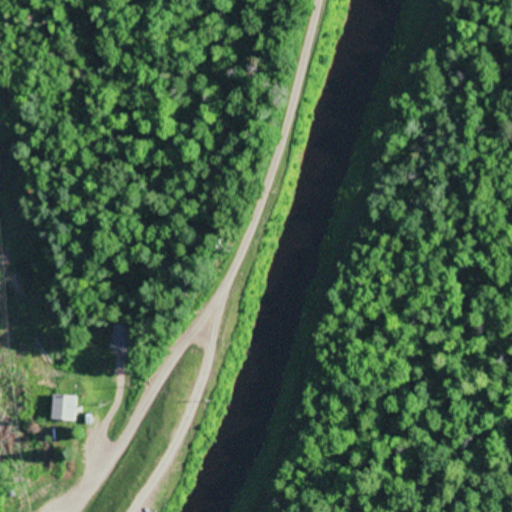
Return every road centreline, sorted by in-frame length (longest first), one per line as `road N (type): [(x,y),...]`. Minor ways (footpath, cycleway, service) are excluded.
road 1 (track): [(66,511),(222,291),(267,196),(319,0)]
road 2 (track): [(303,511),(476,0)]
road 3 (track): [(130,511),(204,382),(222,291)]
